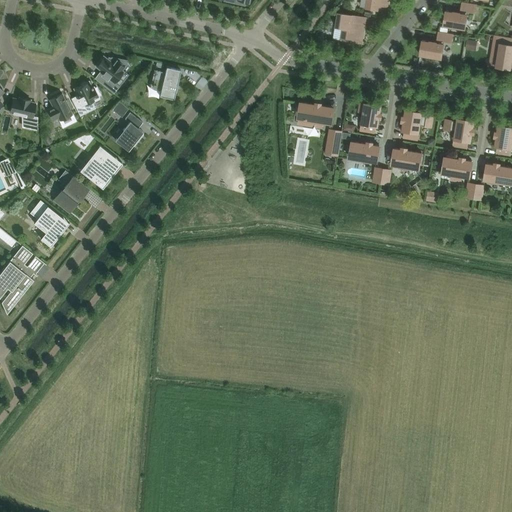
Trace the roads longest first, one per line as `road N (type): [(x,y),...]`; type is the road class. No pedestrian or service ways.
road 1 (residential): [(0,346),(252,37)]
road 2 (residential): [(252,37),(85,0)]
road 3 (residential): [(12,0),(17,57),(51,66),(67,57),(85,0)]
road 4 (residential): [(511,96),(366,73)]
road 5 (residential): [(366,73),(284,60),(252,37)]
